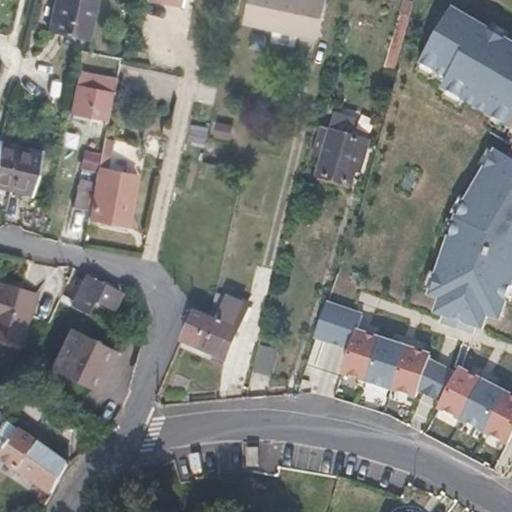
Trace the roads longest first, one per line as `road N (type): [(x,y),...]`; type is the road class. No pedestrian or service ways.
road 1 (residential): [(126,432),(287,423),(386,447),(511,510)]
road 2 (residential): [(126,432),(166,320),(160,293),(124,267),(0,237)]
